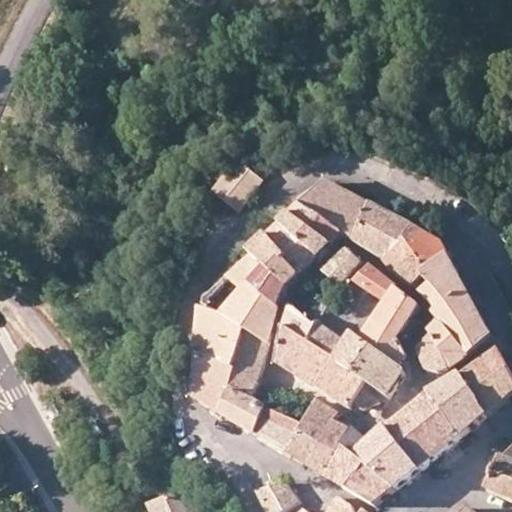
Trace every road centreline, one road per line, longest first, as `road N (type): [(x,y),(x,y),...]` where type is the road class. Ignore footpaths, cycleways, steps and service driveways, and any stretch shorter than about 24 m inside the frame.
road 1 (residential): [(443,209),(373,176),(318,173),(269,201),(203,266),(183,307),(179,377),(189,424),(229,471)]
road 2 (residential): [(270,381),(376,423),(415,388),(430,309),(417,295)]
road 3 (residential): [(270,381),(286,308),(346,246),(417,295)]
road 4 (residential): [(443,209),(511,348)]
road 5 (residential): [(511,328),(443,209)]
